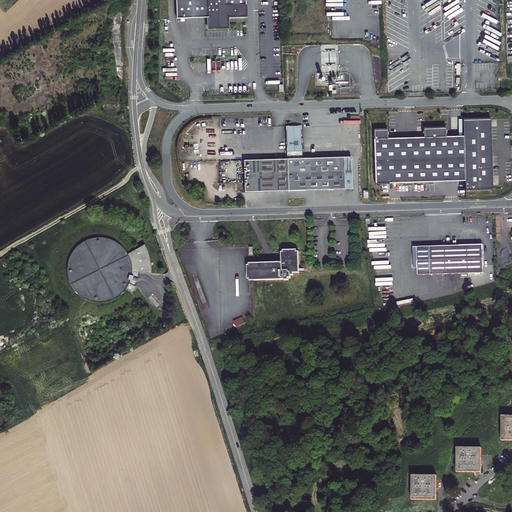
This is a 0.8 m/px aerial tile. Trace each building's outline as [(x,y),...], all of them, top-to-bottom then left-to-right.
[(246,16),(245,0),(175,0),(176,18),(208,17),(208,29),(228,28),(227,17),(246,16)] [(387,131),(374,132),(375,185),(465,182),(465,191),(493,190),(490,120),(463,121),(463,137),(446,138),(446,129),(423,130),(424,139),(388,140),(387,131)] [(287,159),(244,160),(245,192),(352,189),(351,157),(300,159),(300,152),(302,152),(301,145),(303,145),(303,140),(301,138),(301,126),(286,126),(287,159)] [(124,291),(125,289),(132,293),(135,290),(136,287),(134,286),(135,284),(136,280),(137,275),(138,273),(151,273),(151,268),(151,265),(150,259),(149,255),(147,250),(144,245),(127,254),(126,252),(123,249),(121,246),(118,244),(116,242),(113,241),(110,240),(107,239),(102,238),(97,238),(92,238),(88,240),(84,241),(81,243),(78,245),(76,248),(73,251),(71,255),(69,258),(68,261),(67,264),(67,266),(67,270),(67,275),(69,281),(70,284),(72,287),(75,291),(79,295),(81,296),(85,299),(89,300),(92,301),(96,302),(100,302),(103,302),(106,301),(112,299),(117,297),(121,293),(124,291)] [(483,273),(482,245),(478,245),(478,244),(474,241),(471,244),(471,245),(417,247),(418,275),(460,274),(460,278),(468,277),(468,273),(483,273)] [(281,263),(281,262),(253,263),(253,281),(281,280),(284,279),(284,281),(288,280),(288,278),(290,278),(290,275),(293,275),(293,273),(299,273),(299,252),(297,252),(297,250),(283,250),(283,252),(281,252),(281,262),(282,262),(282,263),(281,263)] [(242,317),(233,321),(235,327),(245,324),(242,317)] [(511,415),(502,416),(501,440),(511,440),(511,415)] [(457,447),(456,472),(481,472),(481,462),(481,448),(457,447)] [(412,475),(412,500),(436,500),(436,487),(436,475),(412,475)]
